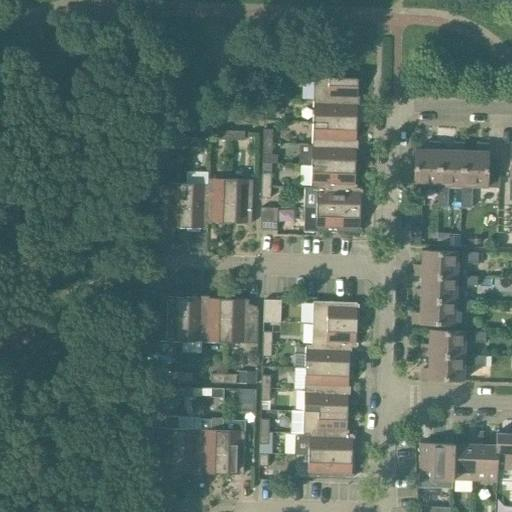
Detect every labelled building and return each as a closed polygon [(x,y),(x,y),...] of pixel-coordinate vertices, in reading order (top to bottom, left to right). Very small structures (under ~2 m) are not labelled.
[(314,77),(313,99),(357,101),(357,78),(314,77)] [(265,85),(264,97),(273,98),(273,85),(265,85)] [(273,98),(264,97),(264,110),(272,111),(273,98)] [(357,101),(313,99),(313,121),(356,122),(357,101)] [(356,122),(313,121),(312,143),(356,144),(356,122)] [(264,129),(263,141),(271,141),(272,130),(264,129)] [(231,140),(231,131),(219,131),(218,139),(231,140)] [(231,131),(231,140),(243,140),(243,131),(231,131)] [(169,146),(187,146),(187,138),(169,137),(169,146)] [(187,138),(187,146),(199,147),(199,138),(187,138)] [(271,154),(271,141),(263,141),(263,154),(271,154)] [(424,185),(438,185),(438,186),(439,150),(440,142),(434,142),(434,144),(429,144),(429,149),(415,149),(414,185),(413,205),(421,205),(423,205),(424,185)] [(356,144),(312,143),(311,165),(355,166),(356,144)] [(463,150),(463,151),(464,143),(458,143),(458,145),(453,145),(453,150),(439,150),(438,186),(438,185),(437,206),(447,206),(448,186),(462,186),(463,150)] [(477,151),(463,151),(463,150),(462,186),(461,207),(471,207),(472,187),(499,188),(500,164),(488,163),(488,151),(487,151),(488,144),(482,144),(482,146),(477,145),(477,151)] [(355,166),(311,165),(311,187),(354,188),(354,187),(355,166)] [(262,185),(270,185),(270,173),(262,173),(262,185)] [(206,222),(207,222),(228,223),(230,179),(207,178),(207,184),(206,222)] [(230,179),(228,223),(251,224),(252,180),(230,179)] [(161,227),(184,227),(185,184),(163,183),(161,227)] [(207,184),(185,184),(184,227),(207,228),(207,222),(206,222),(207,184)] [(270,185),(262,185),(261,198),(269,198),(270,185)] [(354,188),(311,187),(304,187),(304,209),(305,209),(316,209),(360,210),(360,188),(354,187),(354,188)] [(421,205),(413,205),(411,205),(410,223),(421,223),(421,205)] [(277,208),(261,208),(260,229),(276,230),(277,208)] [(316,209),(305,209),(304,231),(359,233),(360,210),(316,209)] [(413,276),(421,276),(457,277),(457,263),(477,264),(478,254),(457,253),(458,252),(422,251),(421,265),(416,265),(415,271),(413,270),(413,276)] [(456,301),(456,287),(477,288),(477,278),(457,277),(421,276),(420,290),(415,289),(415,295),(412,295),(412,300),(420,300),(456,301)] [(181,341),(182,297),(160,296),(158,340),(181,341)] [(203,341),(204,298),(182,297),(181,341),(203,341)] [(226,298),(204,298),(203,341),(225,342),(226,298)] [(248,299),(226,298),(225,342),(247,343),(257,343),(258,309),(248,309),(248,299)] [(280,301),(264,300),(263,322),(279,323),(280,301)] [(476,302),(456,301),(420,300),(419,314),(414,313),(414,319),(412,319),(411,324),(419,324),(455,326),(455,311),(476,312),(476,302)] [(313,301),(312,324),(356,325),(356,303),(313,301)] [(356,325),(312,324),(312,345),(312,346),(349,347),(355,348),(356,325)] [(464,355),(465,341),(485,342),(485,332),(465,331),(429,329),(429,344),(423,344),(423,349),(421,349),(421,354),(428,354),(464,355)] [(262,344),(271,344),(271,332),(262,331),(262,344)] [(271,344),(262,344),(262,356),(270,356),(271,344)] [(349,369),(349,347),(312,346),(312,345),(306,345),(305,367),(349,369)] [(484,356),(464,355),(428,354),(428,368),(422,368),(422,373),(420,373),(420,378),(427,378),(427,379),(463,380),(464,365),(484,366),(484,356)] [(304,389),(348,390),(349,369),(305,367),(304,389)] [(167,382),(180,382),(180,373),(167,373),(167,382)] [(192,373),(180,373),(180,382),(192,382),(192,373)] [(223,383),(224,374),(211,374),(211,383),(223,383)] [(224,374),(223,383),(235,383),(236,374),(224,374)] [(261,375),(261,388),(269,388),(270,375),(261,375)] [(179,396),(179,387),(167,387),(167,396),(179,396)] [(191,388),(179,387),(179,396),(191,397),(191,388)] [(223,389),(211,388),(210,397),(223,397),(223,389)] [(269,388),(261,388),(261,400),(269,400),(269,388)] [(255,390),(239,389),(239,411),(254,412),(255,390)] [(304,411),(347,412),(348,390),(304,389),(304,411)] [(347,434),(347,412),(304,411),(291,411),(291,433),(295,434),(295,433),(303,433),(303,434),(309,434),(309,433),(347,434)] [(156,428),(155,472),(177,472),(178,429),(179,416),(166,416),(166,428),(156,428)] [(200,429),(199,473),(221,474),(222,430),(222,420),(212,419),(201,419),(201,429),(200,429)] [(260,431),(268,432),(268,419),(260,419),(260,431)] [(222,430),(221,474),(243,475),(245,431),(245,420),(222,420),(222,430)] [(497,469),(511,469),(511,421),(511,434),(496,433),(496,446),(496,469),(497,469)] [(199,473),(200,429),(178,429),(177,472),(199,473)] [(268,432),(260,431),(260,444),(267,444),(268,432)] [(453,444),(452,480),(474,481),(475,433),(468,432),(467,445),(453,444)] [(308,455),(352,456),(353,434),(347,434),(309,433),(309,434),(303,434),(303,433),(295,433),(295,434),(294,454),(308,455)] [(475,433),(474,481),(496,481),(497,469),(496,469),(496,446),(482,445),(483,433),(475,433)] [(419,471),(419,487),(452,488),(452,480),(453,444),(420,444),(419,471)] [(267,454),(259,453),(259,466),(267,466),(267,454)] [(352,456),(308,455),(308,477),(351,479),(352,456)]
